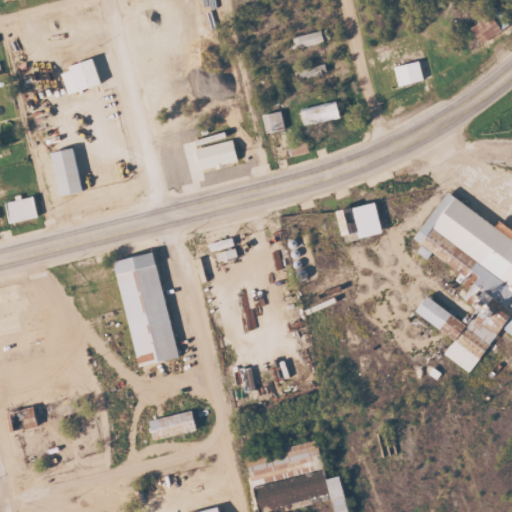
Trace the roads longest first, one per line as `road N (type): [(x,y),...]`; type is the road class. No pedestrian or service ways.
road 1 (secondary): [(0,258),(369,160),(439,121)]
road 2 (residential): [(0,503),(323,416)]
road 3 (residential): [(246,511),(165,215)]
road 4 (residential): [(165,215),(109,0)]
road 5 (residential): [(390,150),(346,0)]
